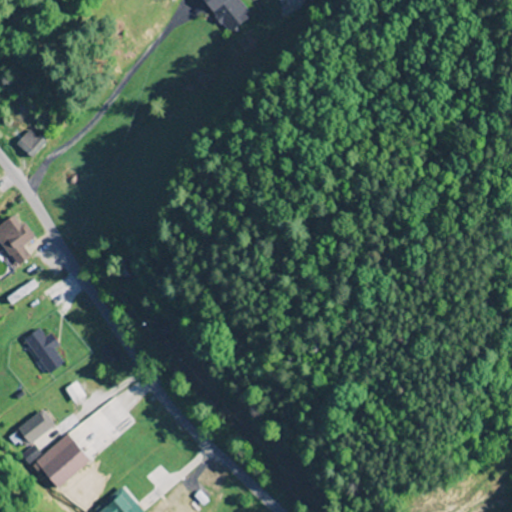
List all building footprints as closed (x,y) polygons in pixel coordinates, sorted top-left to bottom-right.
[(238,0),(226,0),(225,1),(224,0),(200,0),(223,35),(250,18),(238,0)] [(44,145),(29,130),(14,144),(29,159),(44,145)] [(0,248),(14,267),(26,258),(19,250),(27,244),(9,220),(0,226),(0,248)] [(119,265),(120,280),(137,280),(136,264),(119,265)] [(169,334),(154,323),(146,333),(161,345),(169,334)] [(48,335),(42,339),(36,329),(20,340),(46,377),(62,365),(52,351),(57,348),(48,335)] [(15,435),(26,449),(48,432),(38,418),(15,435)] [(40,472),(59,491),(89,462),(69,443),(40,472)] [(219,484),(207,472),(200,479),(212,492),(219,484)] [(127,511),(135,504),(120,489),(96,511),(127,511)]
